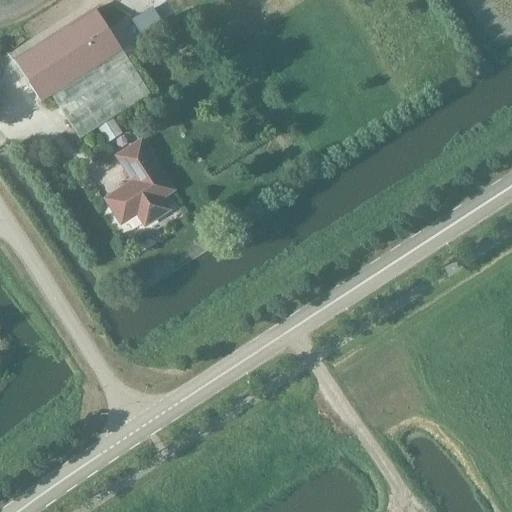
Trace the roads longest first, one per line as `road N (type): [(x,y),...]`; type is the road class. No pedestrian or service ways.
road 1 (tertiary): [(141,426),(511,186)]
road 2 (unclassified): [(141,426),(0,209)]
road 3 (tertiary): [(19,511),(141,426)]
